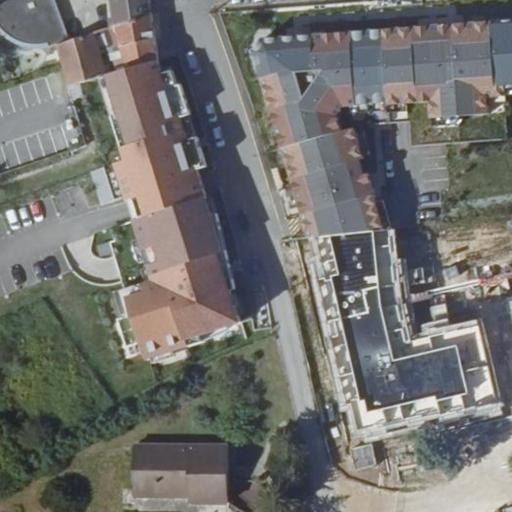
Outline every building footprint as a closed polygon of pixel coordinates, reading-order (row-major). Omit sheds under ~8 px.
[(29,0),(49,48),(58,45),(70,41),(60,15),(54,0),(29,0)] [(70,41),(93,33),(108,28),(110,27),(106,0),(100,0),(60,15),(70,41)] [(106,0),(110,27),(153,12),(151,0),(106,0)] [(144,60),(158,55),(153,12),(110,27),(108,28),(115,48),(118,48),(125,66),(144,60)] [(93,33),(70,41),(58,45),(68,74),(72,84),(83,81),(102,74),(107,72),(93,33)] [(392,90),(441,86),(438,44),(388,47),(392,90)] [(148,77),(161,74),(158,55),(144,60),(148,74),(148,77)] [(179,109),(209,101),(201,74),(197,61),(174,59),(175,69),(176,74),(179,109)] [(144,60),(125,66),(107,72),(102,74),(83,81),(112,164),(129,204),(205,214),(201,199),(194,170),(190,156),(184,133),(179,109),(176,74),(175,69),(161,74),(148,77),(148,74),(144,60)] [(201,199),(233,188),(226,160),(194,170),(201,199)] [(202,255),(214,254),(211,232),(199,233),(202,255)] [(399,315),(488,306),(483,261),(394,269),(399,315)] [(150,273),(145,263),(121,274),(160,364),(186,352),(176,330),(198,320),(178,273),(171,276),(166,266),(150,273)] [(346,384),(334,388),(349,448),(366,444),(360,420),(358,420),(352,394),(349,395),(346,384)] [(234,448),(140,447),(140,496),(195,496),(195,503),(234,503),(234,448)]
